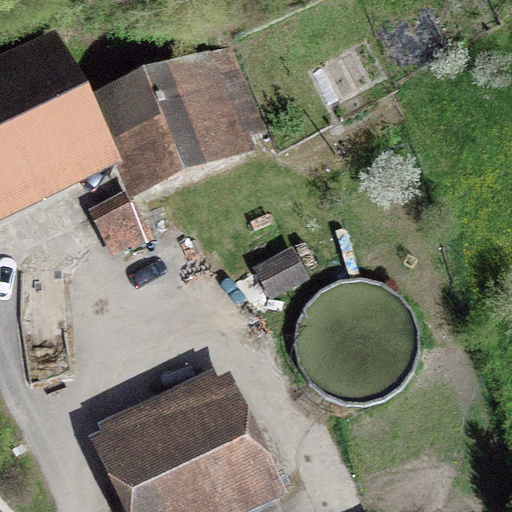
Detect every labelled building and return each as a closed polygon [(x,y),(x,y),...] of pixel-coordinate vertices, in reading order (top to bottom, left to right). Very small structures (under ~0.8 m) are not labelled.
[(0,193),(103,142),(62,61),(0,91),(0,193)] [(119,140),(137,184),(240,143),(210,68),(118,104),(130,136),(119,140)] [(132,205),(97,224),(108,245),(127,235),(131,243),(147,235),(132,205)] [(404,398),(411,388),(419,366),(415,335),(397,310),(368,296),(340,298),(322,306),(306,322),(298,339),(297,366),(306,390),(319,404),(343,416),(371,417),(391,409),(404,398)] [(138,511),(210,511),(263,488),(224,407),(113,458),(138,511)] [(273,511),(263,488),(210,511),(273,511)]
